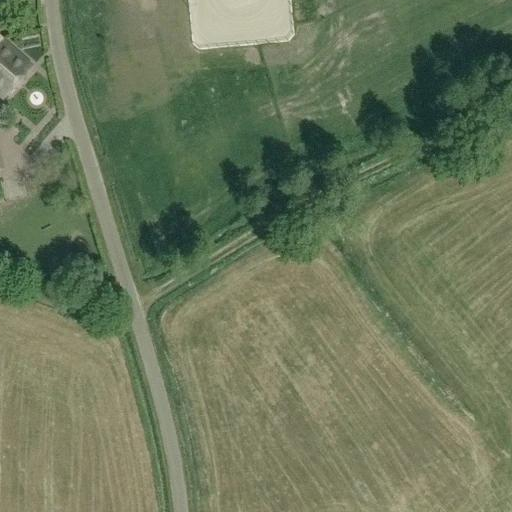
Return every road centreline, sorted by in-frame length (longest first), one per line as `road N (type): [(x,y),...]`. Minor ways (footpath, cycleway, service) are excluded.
road 1 (unclassified): [(181,511),(161,403),(63,80),(50,0)]
road 2 (track): [(134,307),(511,93)]
